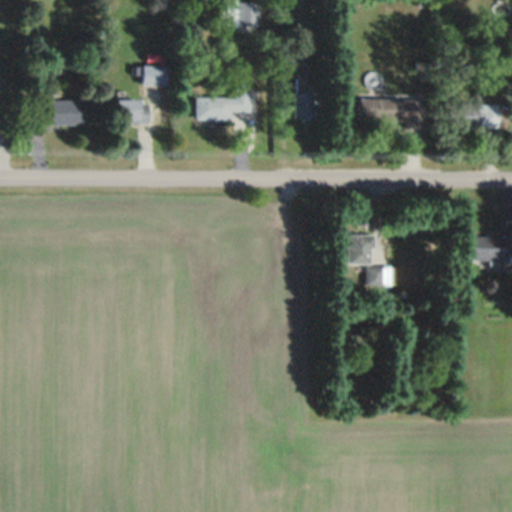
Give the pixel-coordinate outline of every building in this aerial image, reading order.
[(222,27),(257,27),(257,1),(222,1),(222,27)] [(141,85),(166,85),(166,66),(141,66),(141,85)] [(293,119),(311,119),(311,93),(293,93),(293,119)] [(193,96),(193,121),(230,121),(230,112),(249,112),(249,96),(193,96)] [(81,125),(81,99),(39,99),(39,125),(81,125)] [(147,99),(114,99),(114,122),(147,122),(147,99)] [(403,121),(403,127),(419,128),(420,99),(358,99),(358,121),(403,121)] [(496,104),(447,104),(447,127),(496,127),(496,104)] [(345,234),(345,265),(372,265),(372,234),(345,234)] [(468,262),(511,261),(511,237),(468,237),(468,262)] [(389,267),(363,267),(363,287),(389,287),(389,267)]
